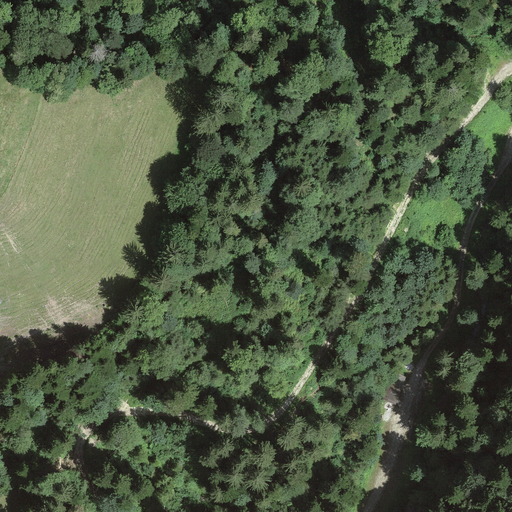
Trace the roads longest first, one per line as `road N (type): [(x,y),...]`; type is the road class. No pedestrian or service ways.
road 1 (track): [(511,66),(412,191),(369,275),(276,419),(233,431),(131,412),(106,416),(85,432),(82,466),(107,511)]
road 2 (track): [(511,152),(473,215),(455,310),(419,369),(362,511)]
road 3 (track): [(118,413),(137,390),(192,366),(213,346),(263,198),(278,97)]
